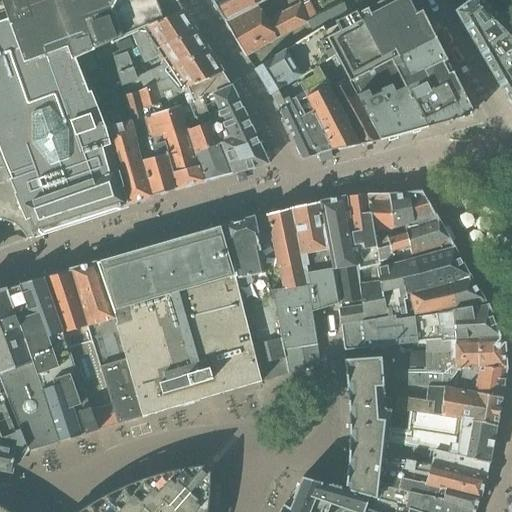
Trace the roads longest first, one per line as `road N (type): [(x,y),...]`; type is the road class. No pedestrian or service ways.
road 1 (residential): [(0,484),(28,496),(165,447),(229,443),(246,453)]
road 2 (residential): [(253,466),(306,455),(333,419),(321,388),(295,387),(270,399),(246,453)]
road 3 (residential): [(511,132),(439,0)]
